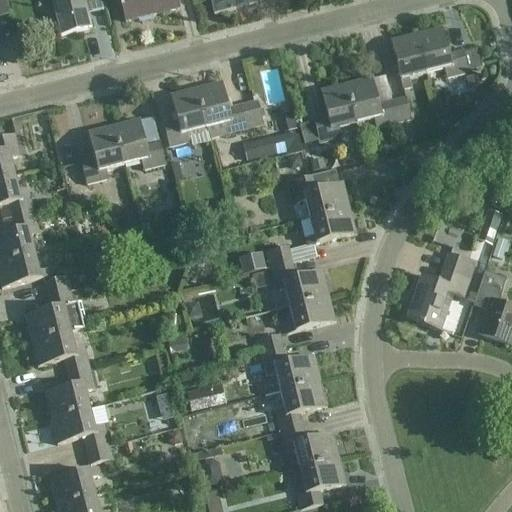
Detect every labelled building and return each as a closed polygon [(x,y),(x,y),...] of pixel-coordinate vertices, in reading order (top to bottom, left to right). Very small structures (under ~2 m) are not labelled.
[(0,0),(0,52),(1,52),(0,49),(0,16),(8,15),(4,0),(0,0)] [(101,1),(100,0),(54,0),(52,1),(61,38),(93,30),(86,4),(101,1)] [(120,0),(127,24),(180,10),(177,0),(120,0)] [(258,6),(256,0),(210,0),(214,16),(258,6)] [(449,56),(443,30),(417,36),(427,76),(444,71),(447,81),(468,75),(468,73),(483,69),(478,50),(463,54),(463,53),(449,56)] [(409,80),(427,76),(417,36),(391,42),(403,92),(412,90),(409,80)] [(398,126),(392,103),(379,106),(372,80),(347,86),(357,126),(374,122),(377,131),(398,126)] [(197,91),(207,131),(225,127),(227,136),(249,130),(248,127),(244,114),(243,109),(243,107),(229,111),(222,84),(197,91)] [(339,131),(357,126),(347,86),(320,93),(327,119),(313,122),(319,145),(341,140),(339,131)] [(190,135),(207,131),(197,91),(171,97),(178,124),(164,127),(170,150),(192,144),(190,135)] [(398,126),(412,123),(406,100),(392,103),(398,126)] [(244,114),(248,127),(257,125),(262,123),(258,105),(243,109),(244,114)] [(293,113),(282,117),(287,134),(298,131),(293,113)] [(114,128),(124,168),(142,164),(144,173),(166,167),(160,144),(147,148),(140,122),(114,128)] [(107,172),(124,168),(114,128),(89,135),(95,161),(81,165),(87,188),(109,182),(107,172)] [(243,147),(247,163),(276,156),(277,157),(285,155),(286,157),(303,153),(298,137),(288,135),(272,139),(272,140),(243,147)] [(0,180),(16,177),(12,160),(21,158),(15,136),(0,139),(0,180)] [(347,157),(350,167),(364,164),(362,153),(347,157)] [(288,160),(290,169),(296,172),(304,170),(300,157),(288,160)] [(326,170),(324,160),(310,164),(313,174),(326,170)] [(12,219),(35,214),(30,193),(20,196),(16,177),(0,180),(0,209),(9,207),(12,219)] [(310,220),(350,211),(343,185),(317,192),(313,178),(291,184),(296,206),(306,203),(310,220)] [(119,214),(123,230),(136,226),(132,211),(119,214)] [(307,249),(357,237),(350,211),(310,220),(300,223),(307,249)] [(0,263),(35,255),(31,238),(40,235),(35,214),(12,219),(15,233),(0,236),(0,263)] [(499,226),(485,221),(478,242),(493,247),(499,226)] [(499,240),(493,258),(503,261),(509,243),(499,240)] [(271,272),(293,266),(289,249),(266,254),(271,272)] [(35,255),(0,263),(0,283),(2,291),(51,279),(49,270),(40,273),(35,255)] [(240,261),(243,277),(266,271),(262,255),(240,261)] [(453,297),(463,301),(475,265),(449,256),(440,284),(422,278),(407,320),(421,325),(420,327),(441,334),(453,297)] [(290,309),(330,299),(323,273),(297,280),(293,266),(271,272),(276,293),(285,291),(290,309)] [(510,348),(511,340),(511,309),(500,305),(504,292),(508,281),(486,273),(481,285),(474,309),(489,314),(481,338),(510,348)] [(48,298),(71,292),(67,279),(45,284),(48,298)] [(31,343),(87,329),(81,303),(74,305),(71,292),(48,298),(51,311),(25,318),(31,343)] [(287,337),(336,324),(330,299),(290,309),(294,326),(285,328),(287,337)] [(171,319),(173,333),(185,331),(183,317),(171,319)] [(76,351),(72,333),(88,329),(87,329),(31,343),(38,369),(64,363),(68,375),(90,370),(85,349),(76,351)] [(152,339),(152,344),(157,346),(163,343),(164,339),(162,336),(156,335),(152,339)] [(262,357),(285,351),(281,337),(258,343),(262,357)] [(184,340),(168,342),(170,356),(186,353),(184,340)] [(281,394),(321,384),(314,358),(288,365),(285,351),(262,357),(267,378),(276,376),(281,394)] [(51,421),(91,411),(86,393),(96,391),(90,370),(68,375),(71,389),(45,396),(51,421)] [(281,435),(304,429),(301,416),(327,410),(321,384),(281,394),(286,415),(277,417),(281,435)] [(223,387),(187,395),(192,416),(227,408),(223,387)] [(167,397),(157,400),(159,409),(170,406),(167,397)] [(87,453),(110,448),(105,426),(95,429),(91,411),(51,421),(58,447),(84,440),(87,453)] [(300,471),(340,461),(334,436),(307,442),(304,429),(281,435),(286,456),(296,453),(300,471)] [(183,445),(179,433),(167,436),(168,443),(175,447),(183,445)] [(91,467),(114,462),(110,448),(87,453),(91,467)] [(203,484),(209,488),(218,487),(222,480),(219,466),(212,461),(204,463),(200,470),(203,484)] [(300,511),(303,511),(324,507),(320,494),(347,487),(340,461),(300,471),(305,489),(295,491),(300,511)] [(56,507),(96,497),(92,480),(101,477),(99,469),(50,482),(56,507)] [(205,497),(208,509),(221,505),(218,494),(205,497)] [(99,511),(96,497),(56,507),(57,511),(99,511)]
